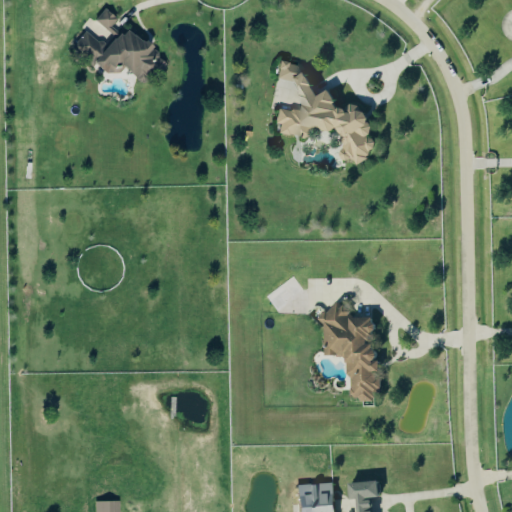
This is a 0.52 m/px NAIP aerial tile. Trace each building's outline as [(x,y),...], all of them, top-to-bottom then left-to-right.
[(119,32),(112,27),(119,18),(105,8),(95,21),(116,36),(119,32)] [(107,46),(85,30),(75,45),(91,67),(95,64),(111,76),(124,67),(134,74),(138,80),(142,83),(148,76),(165,63),(154,48),(128,29),(111,41),(107,46)] [(280,136),(311,135),(314,132),(313,129),(336,128),(342,121),(343,159),(354,158),(361,164),(379,143),(369,134),(371,132),(371,115),(354,101),(350,107),(339,107),(338,97),(332,91),(324,92),(302,73),(301,73),(301,63),(279,63),(279,80),(285,80),(309,101),(302,109),(278,110),(278,123),(280,125),(280,136)] [(347,358),(355,397),(372,401),(375,400),(377,390),(385,389),(382,376),(382,370),(377,344),(371,343),(374,331),(378,330),(375,314),(353,319),(350,306),(335,303),(333,311),(321,314),(329,355),(333,354),(347,358)] [(376,511),(375,498),(382,497),(381,480),(351,482),(352,499),(360,498),(361,511),(376,511)] [(336,511),(335,483),(298,485),(299,511),(336,511)] [(96,501),(96,511),(119,511),(119,501),(96,501)]
